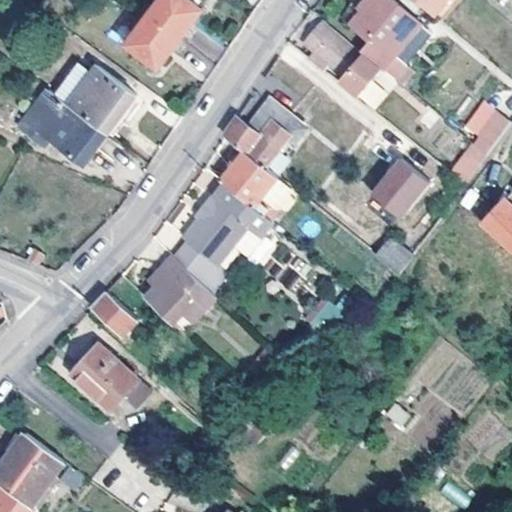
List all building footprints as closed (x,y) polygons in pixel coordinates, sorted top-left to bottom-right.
[(158,0),(149,13),(180,35),(200,7),(191,0),(158,0)] [(368,0),(350,23),(357,30),(376,7),(368,0)] [(364,51),(386,69),(422,25),(392,0),(368,0),(376,7),(357,30),(372,41),(364,51)] [(416,0),(434,15),(447,0),(416,0)] [(447,0),(434,15),(442,21),(458,2),(456,0),(447,0)] [(180,35),(149,13),(129,41),(159,64),(180,35)] [(361,100),(386,69),(364,51),(325,19),(305,46),(344,78),(339,83),(356,95),(361,100)] [(70,104),(110,132),(137,95),(99,66),(70,104)] [(88,163),(110,132),(70,104),(51,89),(24,126),(35,134),(48,135),(59,142),(88,163)] [(266,167),(279,149),(290,137),(300,123),(274,103),(254,129),(238,117),(227,135),(244,150),(266,167)] [(477,145),(489,156),(511,123),(511,120),(498,110),(479,134),(482,136),(477,145)] [(300,123),(290,137),(296,141),(306,128),(300,123)] [(55,149),(59,142),(48,135),(35,134),(55,149)] [(455,174),(468,184),(489,156),(477,145),(455,174)] [(266,167),(277,177),(292,159),(279,149),(266,167)] [(277,177),(266,167),(244,150),(236,161),(230,156),(226,161),(232,166),(221,180),(227,184),(272,220),(281,209),(264,196),(267,192),(275,199),(286,183),(277,177)] [(434,181),(404,157),(378,188),(408,213),(434,181)] [(278,224),(272,220),(227,184),(216,199),(200,218),(186,236),(191,240),(220,263),(234,245),(252,259),(267,239),(278,224)] [(196,215),(200,218),(216,199),(211,195),(196,215)] [(511,196),(499,210),(511,221),(511,196)] [(511,247),(511,221),(499,210),(487,225),(511,247)] [(267,239),(252,259),(257,263),(261,263),(268,262),(274,253),(273,246),(271,242),(267,239)] [(220,263),(191,240),(177,256),(220,296),(238,277),(220,263)] [(401,275),(410,263),(388,245),(379,258),(401,275)] [(29,260),(39,264),(43,255),(33,251),(29,260)] [(200,317),(220,296),(177,256),(155,284),(161,289),(150,301),(175,324),(191,308),(200,317)] [(289,295),(304,286),(292,266),(277,274),(289,295)] [(110,293),(96,307),(129,336),(142,321),(110,293)] [(153,392),(102,345),(76,374),(114,407),(125,396),(138,408),(153,392)] [(242,386),(252,396),(272,370),(283,356),(273,347),(242,386)] [(402,426),(410,414),(393,403),(385,415),(402,426)] [(263,415),(246,438),(258,447),(274,423),(263,415)] [(0,472),(0,482),(40,511),(62,479),(55,474),(66,459),(28,433),(0,472)] [(447,481),(440,491),(464,508),(471,497),(447,481)] [(0,511),(39,511),(40,511),(0,482),(0,511)]
